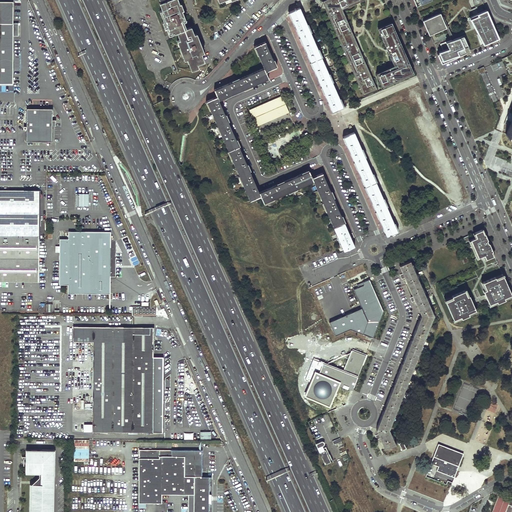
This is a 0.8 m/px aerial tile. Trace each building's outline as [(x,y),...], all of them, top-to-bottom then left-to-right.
[(159,0),(160,2),(158,3),(161,10),(163,14),(161,15),(163,21),(166,28),(167,27),(170,34),(176,32),(179,39),(177,40),(178,44),(180,44),(185,55),(183,56),(184,60),(187,59),(191,70),(198,67),(197,63),(204,61),(201,53),(203,52),(202,49),(200,49),(195,38),(197,37),(196,33),(193,34),(190,26),(185,28),(183,21),(181,17),(183,16),(181,10),(178,3),(177,4),(175,0),(159,0)] [(358,0),(321,0),(362,94),(376,88),(341,8),(358,0)] [(0,83),(13,84),(13,32),(17,32),(17,26),(13,26),(13,2),(0,1),(0,83)] [(289,12),(332,112),(343,107),(299,8),(289,12)] [(485,12),(496,39),(498,38),(486,10),(482,12),(483,13),(485,12)] [(483,45),(496,39),(485,12),(483,13),(482,12),(478,13),(479,15),(471,18),(474,24),(477,23),(478,27),(476,28),(478,34),(479,34),(482,40),(481,40),(483,45)] [(423,21),(429,35),(446,28),(441,17),(440,13),(423,21)] [(443,16),(441,17),(446,28),(451,40),(453,39),(443,16)] [(390,21),(378,27),(395,65),(377,73),(382,84),(412,71),(390,21)] [(442,61),(469,49),(463,36),(453,39),(451,40),(440,44),(442,48),(443,48),(445,50),(439,53),(442,61)] [(322,172),(311,177),(309,170),(259,192),(219,100),(268,79),(266,72),(276,67),(265,42),(255,46),(264,68),(214,90),(217,97),(207,101),(250,200),(261,196),(264,203),(313,181),(343,251),(354,246),(322,172)] [(282,96),(250,110),(257,126),(289,112),(282,96)] [(53,108),(27,108),(27,126),(24,126),(24,129),(27,129),(26,140),(52,141),(53,126),(53,120),(53,108)] [(386,236),(397,231),(354,132),(343,137),(386,236)] [(0,280),(38,281),(39,191),(0,190),(0,280)] [(89,205),(89,193),(76,193),(76,205),(89,205)] [(477,238),(472,240),(479,257),(484,255),(486,259),(493,256),(483,230),(475,233),(477,238)] [(59,238),(59,284),(67,284),(67,293),(109,293),(110,231),(68,231),(68,238),(59,238)] [(385,449),(395,445),(388,429),(433,314),(410,261),(399,265),(403,273),(400,274),(402,278),(405,277),(414,300),(412,301),(414,305),(416,304),(421,314),(418,313),(416,318),(419,319),(413,334),(410,333),(409,337),(411,339),(404,358),(401,357),(399,361),(402,362),(394,382),(391,381),(390,385),(393,387),(385,406),(382,405),(381,409),(384,410),(376,429),(378,434),(375,435),(378,439),(380,438),(385,449)] [(364,285),(353,290),(360,306),(326,320),(334,338),(352,331),(373,339),(377,341),(388,313),(373,276),(363,281),(364,285)] [(496,277),(484,282),(487,289),(484,290),(490,303),(497,300),(498,302),(505,299),(504,297),(511,294),(504,276),(496,279),(496,277)] [(467,297),(464,290),(452,295),(453,298),(446,301),(454,319),(461,316),(462,318),(469,315),(468,312),(475,309),(469,296),(467,297)] [(153,327),(73,326),(72,342),(92,342),(92,432),(131,432),(136,432),(139,432),(162,432),(162,377),(162,357),(153,357),(153,327)] [(353,388),(366,354),(353,349),(345,370),(314,358),(305,379),(310,381),(304,395),(330,405),(339,383),(353,388)] [(89,460),(89,439),(74,439),(74,460),(89,460)] [(323,465),(331,461),(325,446),(321,448),(320,446),(322,445),(323,445),(323,444),(323,443),(323,442),(322,441),(321,441),(320,441),(314,444),(323,465)] [(464,454),(438,444),(426,475),(448,484),(449,481),(453,483),(464,454)] [(162,494),(188,494),(194,495),(195,476),(201,476),(201,473),(201,464),(202,450),(139,449),(138,503),(162,503),(162,494)] [(53,475),(54,450),(25,450),(25,473),(38,473),(38,477),(34,482),(32,482),(32,484),(30,484),(29,511),(48,511),(49,476),(50,476),(50,475),(53,475)] [(194,495),(188,494),(187,511),(208,511),(209,501),(209,499),(209,497),(209,477),(201,476),(195,476),(194,495)] [(505,511),(508,505),(511,505),(511,511),(511,494),(511,498),(500,494),(492,511),(505,511)]
